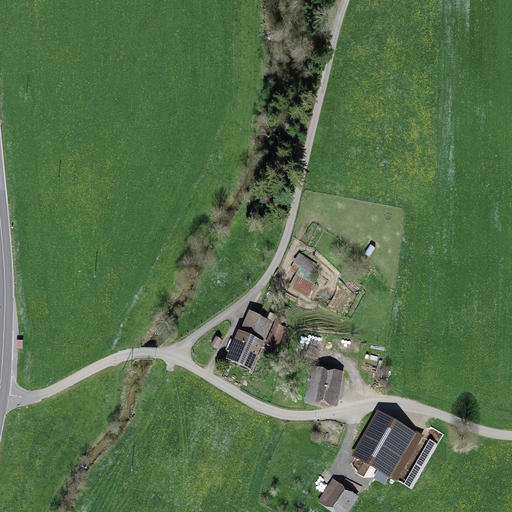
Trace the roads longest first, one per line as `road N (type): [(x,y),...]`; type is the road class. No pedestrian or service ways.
road 1 (unclassified): [(171,354),(249,296),(276,261),(345,0)]
road 2 (unclassified): [(171,354),(277,412),(395,402),(511,435)]
road 3 (unclassified): [(0,393),(37,395),(116,358),(171,354)]
road 4 (secondary): [(0,215),(0,390)]
